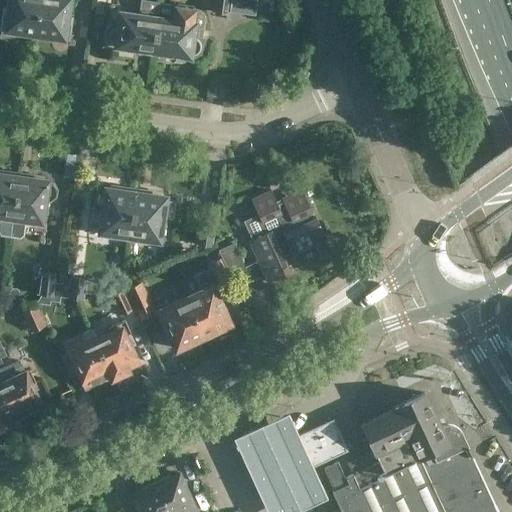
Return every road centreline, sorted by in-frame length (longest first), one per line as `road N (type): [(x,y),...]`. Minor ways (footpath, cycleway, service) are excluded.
road 1 (secondary): [(0,511),(323,363),(373,329),(441,306)]
road 2 (secondary): [(415,260),(323,326),(232,376),(0,485)]
road 3 (residential): [(364,88),(243,130),(169,128),(0,102)]
road 4 (residential): [(425,236),(364,88)]
